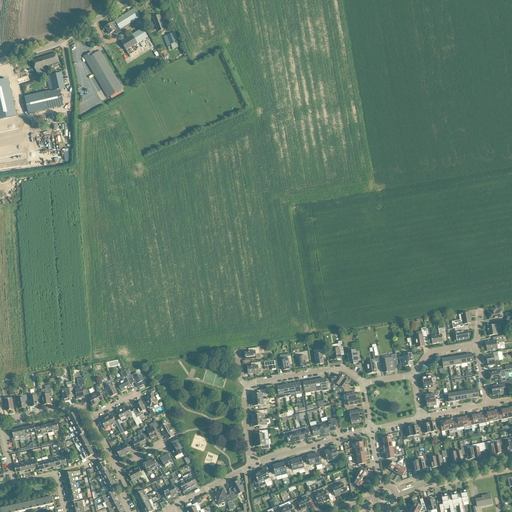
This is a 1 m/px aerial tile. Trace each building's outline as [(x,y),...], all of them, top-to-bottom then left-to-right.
[(111,23),(109,24),(105,27),(109,34),(116,30),(117,32),(141,17),(135,8),(115,21),(112,23),(111,23)] [(165,29),(159,15),(153,17),(158,31),(165,29)] [(141,40),(136,33),(131,36),(132,36),(121,43),(125,50),(141,40)] [(174,33),(164,36),(167,46),(177,42),(174,33)] [(90,53),(84,57),(108,98),(123,89),(100,51),(92,56),(90,53)] [(59,64),(56,53),(32,61),(35,70),(36,69),(37,72),(37,73),(46,70),(46,69),(45,67),(52,65),(52,66),(59,64)] [(63,106),(60,90),(65,89),(61,73),(51,75),(52,79),(47,80),(50,91),(25,97),(28,114),(63,106)] [(19,84),(31,80),(29,75),(17,79),(19,84)] [(0,119),(17,116),(9,81),(0,83),(0,119)] [(490,309),(491,312),(488,313),(489,320),(503,317),(502,313),(499,313),(498,308),(490,309)] [(457,328),(464,327),(463,327),(462,324),(471,323),(470,320),(471,320),(470,312),(461,314),(459,315),(460,320),(456,321),(457,328)] [(496,325),(487,326),(489,336),(498,335),(497,331),(501,330),(500,325),(496,326),(496,325)] [(465,331),(464,327),(457,328),(458,332),(455,332),(457,341),(469,339),(468,330),(465,331)] [(415,340),(414,341),(415,344),(416,344),(416,348),(425,346),(423,338),(427,338),(426,328),(421,329),(422,335),(414,336),(415,340)] [(439,335),(431,336),(432,344),(443,342),(442,337),(446,336),(445,328),(438,329),(439,335)] [(495,341),(491,341),(485,342),(487,351),(492,351),(498,350),(497,345),(499,345),(499,343),(504,342),(503,336),(494,338),(495,341)] [(339,348),(331,349),(333,360),(341,359),(340,350),(343,349),(342,341),(338,342),(339,348)] [(368,369),(368,374),(376,372),(375,363),(380,362),(377,346),(372,347),(374,359),(366,361),(367,364),(366,365),(367,369),(368,369)] [(250,349),(250,352),(245,353),(245,359),(256,358),(255,355),(259,354),(259,348),(250,349)] [(317,365),(319,364),(323,364),(322,358),(326,357),(324,349),(318,350),(318,354),(315,354),(317,365)] [(353,362),(353,364),(358,364),(358,361),(361,360),(359,351),(356,352),(356,350),(351,351),(351,353),(347,353),(348,362),(353,362)] [(306,366),(306,364),(305,361),(309,360),(307,352),(301,353),(302,357),(298,357),(300,368),(306,366)] [(408,366),(408,364),(407,361),(409,361),(409,362),(414,361),(413,352),(408,353),(404,353),(403,356),(399,357),(401,367),(408,366)] [(493,355),(486,357),(488,367),(495,365),(494,361),(499,360),(498,352),(493,353),(493,355)] [(398,367),(397,364),(396,354),(392,355),(392,358),(382,360),(384,373),(386,372),(386,373),(387,374),(388,374),(389,374),(390,373),(390,372),(395,371),(394,368),(398,367)] [(278,361),(278,362),(279,367),(282,367),(283,370),(290,369),(289,364),(292,363),(291,356),(285,357),(285,359),(278,361)] [(272,370),(276,370),(275,361),(264,362),(265,366),(272,365),(272,370)] [(261,368),(260,364),(260,362),(253,363),(253,367),(247,367),(248,374),(259,373),(258,369),(261,368)] [(116,380),(118,383),(122,391),(126,390),(125,389),(130,386),(129,383),(131,382),(128,377),(124,367),(121,369),(122,371),(120,372),(123,377),(122,377),(121,377),(120,377),(118,378),(117,379),(117,380),(116,380)] [(501,380),(501,382),(506,381),(504,370),(500,371),(489,372),(490,381),(501,380)] [(128,377),(131,382),(132,384),(135,382),(138,388),(143,385),(142,381),(143,381),(144,381),(141,375),(138,376),(136,373),(128,377)] [(423,382),(423,384),(432,382),(432,379),(434,378),(433,373),(426,374),(427,374),(427,377),(422,378),(422,379),(421,381),(423,382)] [(338,378),(336,377),(336,376),(331,377),(332,383),(334,383),(339,386),(345,378),(344,378),(343,375),(341,376),(340,375),(338,378)] [(100,384),(102,387),(103,390),(104,389),(108,397),(111,395),(111,397),(117,394),(114,387),(116,386),(113,379),(111,376),(108,377),(110,380),(109,381),(111,384),(107,386),(105,382),(100,384)] [(75,385),(76,390),(77,399),(84,398),(83,390),(86,390),(86,395),(87,395),(84,378),(80,378),(81,384),(75,385)] [(344,390),(344,392),(351,390),(350,387),(348,388),(346,386),(349,382),(348,381),(348,379),(345,379),(345,378),(339,386),(344,390)] [(322,391),(331,390),(330,384),(327,384),(326,379),(320,380),(322,391)] [(508,393),(507,386),(511,385),(511,380),(506,381),(501,382),(499,382),(500,385),(493,386),(494,390),(492,390),(493,396),(500,394),(501,395),(503,395),(503,394),(509,393),(508,393)] [(429,392),(436,390),(435,381),(432,382),(423,384),(423,385),(422,387),(424,388),(424,389),(429,388),(430,391),(429,392)] [(71,397),(74,397),(72,384),(67,385),(68,389),(63,390),(63,392),(63,393),(65,401),(69,401),(70,400),(70,399),(71,398),(71,397)] [(97,391),(98,393),(98,394),(89,398),(93,406),(98,404),(97,403),(103,401),(100,395),(103,393),(99,384),(97,385),(97,391)] [(41,390),(42,395),(44,405),(50,404),(49,397),(52,397),(51,390),(51,385),(45,386),(45,389),(41,390)] [(285,398),(285,397),(283,386),(277,387),(278,392),(275,393),(276,399),(285,398)] [(150,396),(146,398),(148,402),(148,403),(150,407),(157,404),(152,392),(155,391),(154,388),(148,391),(149,393),(148,394),(149,394),(150,396)] [(257,391),(258,394),(253,395),(253,396),(252,396),(253,400),(262,399),(262,397),(264,396),(265,396),(266,395),(265,390),(257,391)] [(344,392),(343,392),(344,395),(346,394),(347,400),(357,399),(356,397),(358,395),(356,394),(356,393),(350,394),(350,391),(351,391),(351,390),(344,392)] [(426,400),(426,401),(435,400),(435,396),(438,396),(439,394),(439,390),(436,390),(429,392),(430,392),(430,394),(425,395),(425,397),(424,399),(426,400)] [(30,400),(31,407),(38,406),(37,399),(40,399),(39,393),(34,394),(34,396),(30,397),(27,397),(28,400),(30,400)] [(28,401),(28,400),(27,397),(27,395),(21,396),(22,398),(17,399),(19,409),(26,408),(25,401),(28,401)] [(5,402),(6,411),(7,411),(7,410),(9,409),(9,410),(14,409),(12,399),(11,396),(8,397),(8,399),(5,400),(5,396),(1,397),(3,403),(5,402)] [(262,399),(253,400),(253,405),(254,404),(254,406),(261,405),(261,409),(270,408),(269,404),(267,405),(266,399),(262,399)] [(346,409),(354,408),(353,408),(352,405),(358,405),(357,403),(359,401),(357,400),(357,399),(347,400),(343,401),(345,409),(346,409)] [(436,403),(435,400),(426,401),(426,402),(425,404),(427,406),(427,407),(433,406),(434,408),(439,407),(438,403),(436,403)] [(137,408),(133,410),(137,418),(144,414),(142,411),(145,410),(142,402),(136,405),(137,408)] [(131,412),(128,407),(122,409),(127,418),(130,416),(131,418),(133,417),(137,426),(140,424),(137,418),(133,411),(131,412)] [(349,412),(350,418),(360,416),(359,415),(361,413),(359,412),(359,410),(353,411),(353,408),(354,408),(346,409),(344,410),(344,412),(347,412),(347,413),(349,412)] [(125,422),(124,419),(127,418),(122,409),(117,412),(121,421),(122,423),(125,422)] [(491,412),(493,421),(501,420),(499,409),(496,410),(496,411),(491,412)] [(499,409),(501,420),(508,418),(506,409),(502,410),(501,409),(499,409)] [(253,421),(262,420),(262,414),(267,413),(267,410),(259,411),(259,414),(252,415),(253,417),(252,417),(253,421)] [(67,416),(70,422),(78,418),(75,412),(67,416)] [(481,414),(477,415),(479,424),(486,423),(484,412),(481,413),(481,414)] [(484,412),(486,423),(489,422),(490,425),(494,424),(493,421),(491,412),(487,413),(487,412),(484,412)] [(106,418),(111,426),(114,425),(115,426),(117,426),(121,434),(124,432),(118,421),(115,422),(112,415),(106,418)] [(462,418),(464,427),(471,426),(469,415),(466,416),(466,417),(462,418)] [(472,415),(469,415),(471,426),(479,424),(477,415),(472,416),(472,415)] [(351,424),(354,423),(355,424),(355,425),(357,426),(360,422),(361,422),(360,421),(362,419),(360,417),(360,416),(350,418),(351,424)] [(80,423),(78,418),(70,422),(72,427),(80,423)] [(105,429),(111,426),(106,418),(101,420),(105,429)] [(338,425),(336,418),(327,421),(328,424),(330,432),(336,430),(335,427),(338,427),(337,425),(338,425)] [(447,421),(449,430),(456,429),(454,418),(452,419),(452,420),(447,421)] [(457,418),(454,418),(456,429),(464,427),(462,418),(457,419),(457,418)] [(127,431),(122,423),(120,424),(117,419),(117,420),(118,421),(124,432),(127,431)] [(266,419),(262,420),(253,421),(253,425),(254,425),(254,427),(261,426),(261,429),(267,428),(266,419)] [(330,432),(328,424),(327,421),(322,422),(323,425),(325,433),(330,432)] [(440,433),(440,432),(439,426),(439,427),(436,427),(435,422),(434,422),(432,421),(430,423),(429,423),(431,432),(437,431),(437,434),(440,433)] [(443,421),(440,421),(442,432),(449,430),(447,421),(443,422),(443,421)] [(147,430),(151,439),(158,436),(153,427),(156,426),(155,422),(149,425),(151,428),(147,430)] [(421,429),(422,435),(423,437),(426,436),(425,434),(431,432),(429,423),(428,423),(426,422),(424,424),(423,424),(424,430),(421,430),(421,429)] [(46,423),(48,434),(49,436),(50,436),(51,435),(50,433),(54,433),(52,424),(49,424),(48,423),(46,423)] [(72,427),(75,432),(83,428),(80,423),(72,427)] [(167,435),(169,439),(174,436),(167,423),(160,426),(165,436),(167,435)] [(319,435),(317,427),(317,424),(311,426),(314,436),(319,435)] [(423,438),(423,437),(422,435),(421,429),(421,427),(420,427),(421,428),(418,429),(417,426),(416,426),(414,424),(413,427),(411,427),(413,436),(414,439),(419,438),(420,439),(423,438)] [(37,425),(35,426),(37,434),(36,434),(37,436),(43,435),(41,426),(37,427),(37,425)] [(302,428),(303,431),(305,439),(311,437),(308,426),(302,428)] [(404,433),(403,433),(405,440),(410,439),(410,437),(413,436),(411,427),(410,427),(408,426),(407,428),(406,428),(407,433),(404,434),(404,433)] [(75,436),(76,438),(85,433),(83,428),(75,432),(72,433),(74,437),(75,436)] [(305,439),(303,431),(302,428),(297,430),(298,432),(300,440),(305,439)] [(140,437),(137,439),(142,447),(147,445),(145,440),(148,439),(143,429),(138,432),(140,437)] [(255,441),(265,440),(264,437),(266,437),(266,434),(268,433),(267,430),(261,431),(262,434),(255,435),(255,437),(255,441)] [(300,440),(298,432),(297,430),(291,431),(294,442),(300,440)] [(289,443),(294,442),(291,431),(286,433),(286,432),(283,433),(284,439),(287,438),(289,443)] [(87,435),(85,433),(76,438),(78,443),(86,439),(85,436),(87,435)] [(133,438),(131,440),(132,442),(136,450),(142,447),(137,439),(134,440),(133,438)] [(176,438),(171,441),(173,446),(170,447),(175,457),(182,453),(180,449),(182,448),(176,438)] [(507,438),(502,439),(503,446),(506,445),(507,452),(511,450),(511,446),(511,441),(508,441),(507,438)] [(78,443),(81,448),(91,443),(89,441),(88,442),(86,439),(78,443)] [(265,440),(255,441),(256,445),(256,447),(263,446),(263,449),(270,448),(269,439),(265,440)] [(499,443),(494,444),(496,454),(501,453),(500,446),(503,446),(502,439),(498,440),(499,443)] [(355,443),(355,449),(364,447),(363,442),(359,442),(359,440),(355,441),(356,443),(355,443)] [(494,444),(493,441),(483,443),(484,450),(487,449),(489,451),(490,455),(496,454),(494,444)] [(81,448),(83,453),(91,449),(90,446),(92,445),(91,443),(81,448)] [(126,456),(131,453),(126,443),(124,444),(124,446),(122,447),(126,456)] [(472,445),(473,449),(475,458),(481,457),(480,452),(484,451),(484,450),(483,443),(472,445)] [(469,459),(475,458),(473,449),(468,450),(467,446),(464,447),(465,454),(468,453),(469,459)] [(118,447),(112,449),(116,457),(118,456),(117,455),(118,455),(120,458),(126,456),(122,447),(119,449),(118,447)] [(461,451),(456,452),(458,462),(464,461),(462,454),(465,454),(464,447),(461,448),(461,451)] [(91,449),(83,453),(81,454),(83,457),(81,458),(83,460),(96,453),(95,451),(93,452),(91,449)] [(330,450),(333,459),(334,463),(343,461),(341,452),(337,453),(336,449),(335,449),(334,449),(330,450)] [(334,463),(333,459),(330,450),(326,451),(327,451),(325,452),(327,458),(324,459),(325,465),(327,465),(334,463)] [(451,456),(452,463),(458,462),(456,452),(455,450),(448,451),(449,457),(451,456)] [(313,455),(316,464),(316,466),(322,465),(322,466),(325,465),(324,459),(321,460),(319,453),(317,454),(313,455)] [(174,464),(168,454),(160,458),(165,469),(174,464)] [(309,463),(306,464),(308,470),(317,468),(316,466),(316,464),(313,455),(309,456),(308,457),(309,463)] [(424,459),(418,460),(420,470),(426,469),(425,463),(427,462),(426,455),(423,456),(424,459)] [(429,455),(426,455),(427,462),(430,461),(432,468),(437,467),(435,457),(430,458),(429,455)] [(65,467),(67,466),(65,456),(59,457),(61,465),(64,464),(65,467)] [(42,472),(45,471),(42,461),(42,458),(36,459),(39,470),(42,469),(42,472)] [(54,458),(48,459),(50,468),(53,467),(54,469),(56,469),(54,458)] [(296,459),(298,469),(304,467),(305,471),(308,470),(306,464),(303,465),(301,458),(300,459),(300,458),(296,459)] [(414,471),(420,470),(418,460),(418,458),(409,460),(410,465),(413,465),(414,471)] [(39,470),(36,459),(31,461),(33,471),(36,471),(35,468),(38,468),(39,470)] [(154,459),(149,461),(153,470),(156,468),(157,470),(160,469),(154,459)] [(292,468),(289,469),(291,475),(294,474),(299,472),(298,469),(296,459),(292,461),(290,461),(292,468)] [(31,472),(33,471),(31,461),(25,462),(27,470),(30,469),(31,472)] [(95,466),(98,471),(106,467),(105,464),(106,463),(105,461),(95,466)] [(151,471),(153,470),(149,461),(144,464),(149,474),(152,473),(151,471)] [(393,471),(397,464),(392,461),(391,461),(390,461),(389,462),(388,465),(389,466),(388,468),(393,471)] [(399,462),(397,464),(393,471),(397,474),(402,467),(403,465),(399,462)] [(282,463),(278,464),(281,475),(287,474),(288,476),(289,478),(292,478),(291,475),(289,469),(286,469),(284,463),(282,463)] [(276,477),(281,475),(278,464),(274,465),(274,466),(273,466),(275,473),(271,474),(274,480),(276,479),(276,477)] [(107,470),(106,467),(98,471),(101,476),(110,471),(109,469),(107,470)] [(138,467),(133,470),(137,478),(140,476),(142,479),(145,481),(146,483),(146,486),(146,487),(151,485),(148,479),(147,477),(145,473),(142,474),(138,467)] [(366,478),(367,479),(368,476),(367,475),(368,473),(365,471),(366,469),(362,467),(361,469),(358,474),(366,478)] [(405,472),(406,470),(402,467),(397,474),(402,477),(404,474),(405,476),(407,473),(405,472)] [(134,479),(137,478),(133,470),(128,472),(129,475),(129,476),(130,476),(133,482),(135,481),(134,479)] [(260,472),(264,481),(266,484),(274,480),(271,474),(268,476),(265,470),(264,470),(263,470),(260,472)] [(110,471),(101,476),(97,478),(98,481),(101,479),(101,478),(103,481),(111,477),(110,474),(111,473),(110,471)] [(63,477),(64,480),(74,477),(73,472),(65,474),(66,477),(63,477)] [(264,481),(260,472),(256,474),(255,475),(258,481),(255,483),(257,488),(266,484),(264,481)] [(183,477),(183,478),(184,480),(189,489),(197,485),(193,476),(192,476),(191,473),(183,477)] [(358,474),(356,479),(363,483),(366,478),(358,474)] [(111,477),(103,481),(100,483),(103,488),(106,486),(116,481),(114,479),(113,480),(111,477)] [(168,489),(173,497),(178,494),(175,488),(177,487),(175,481),(173,477),(170,479),(173,485),(171,486),(171,488),(168,489)] [(189,489),(184,480),(183,478),(178,481),(177,480),(175,481),(177,487),(178,487),(180,486),(183,492),(189,489)] [(337,486),(341,494),(345,493),(346,492),(344,486),(347,484),(344,479),(341,480),(340,479),(335,481),(336,482),(337,486)] [(356,479),(353,483),(351,482),(349,483),(350,488),(353,487),(353,490),(357,489),(358,487),(360,488),(363,483),(356,479)] [(116,481),(106,486),(108,492),(116,488),(114,483),(116,482),(116,481)] [(231,498),(237,495),(244,491),(242,488),(243,487),(241,483),(240,483),(239,481),(234,483),(234,482),(231,484),(232,484),(231,485),(232,487),(229,489),(231,498)] [(336,482),(327,486),(330,492),(333,490),(335,496),(337,496),(341,494),(337,486),(336,482)] [(66,488),(66,491),(77,488),(76,483),(68,485),(68,488),(66,488)] [(173,497),(168,489),(166,490),(165,489),(162,490),(160,485),(157,487),(161,494),(163,493),(167,500),(173,497)] [(326,493),(330,492),(327,486),(321,488),(321,489),(319,490),(324,502),(328,500),(327,500),(329,499),(326,493)] [(216,494),(213,496),(217,504),(220,502),(220,503),(228,499),(223,489),(215,493),(216,494)] [(319,489),(313,492),(310,493),(312,499),(316,497),(318,504),(320,503),(324,502),(319,490),(319,489)] [(146,495),(144,490),(136,494),(138,499),(146,495)] [(461,494),(457,495),(459,503),(460,511),(464,511),(463,503),(469,501),(467,490),(460,492),(461,494)] [(112,491),(102,497),(105,502),(115,497),(112,491)] [(309,500),(312,499),(310,493),(309,491),(307,492),(306,493),(307,494),(301,497),(303,500),(307,509),(311,507),(310,507),(312,506),(309,500)] [(454,511),(453,504),(459,503),(457,495),(457,492),(451,493),(451,496),(448,497),(450,505),(449,505),(450,511),(454,511)] [(68,499),(69,502),(80,500),(78,494),(70,496),(71,499),(68,499)] [(443,504),(439,505),(440,511),(444,511),(444,506),(449,505),(450,505),(448,497),(447,494),(441,495),(443,504)] [(149,500),(151,499),(152,499),(150,496),(148,498),(146,495),(138,499),(139,500),(138,500),(139,503),(140,503),(141,504),(149,500)] [(482,498),(476,500),(477,506),(481,506),(481,507),(492,504),(490,495),(485,496),(485,498),(483,498),(482,498)] [(52,497),(45,498),(48,508),(55,507),(52,497)] [(117,502),(115,497),(105,502),(108,507),(117,502)] [(45,498),(38,500),(40,510),(48,508),(45,498)] [(144,509),(152,505),(153,504),(151,499),(149,500),(141,504),(142,506),(141,507),(143,510),(144,509)] [(303,511),(307,509),(303,500),(298,502),(296,499),(293,500),(295,506),(298,505),(301,511),(303,510),(303,511)] [(426,506),(428,511),(430,511),(431,511),(437,509),(434,499),(427,501),(429,505),(426,506)] [(38,500),(31,502),(33,511),(40,510),(38,500)] [(291,505),(286,507),(287,511),(294,511),(292,507),(295,506),(293,500),(290,502),(291,505)] [(84,506),(82,501),(71,503),(73,509),(84,506)] [(31,502),(24,503),(26,511),(31,511),(33,511),(31,502)] [(108,507),(109,511),(111,511),(120,508),(117,502),(108,507)] [(26,511),(24,503),(17,505),(18,511),(26,511)] [(413,506),(412,508),(419,511),(421,511),(424,511),(423,510),(426,509),(425,506),(422,507),(414,503),(414,504),(414,503),(412,506),(413,506)]
